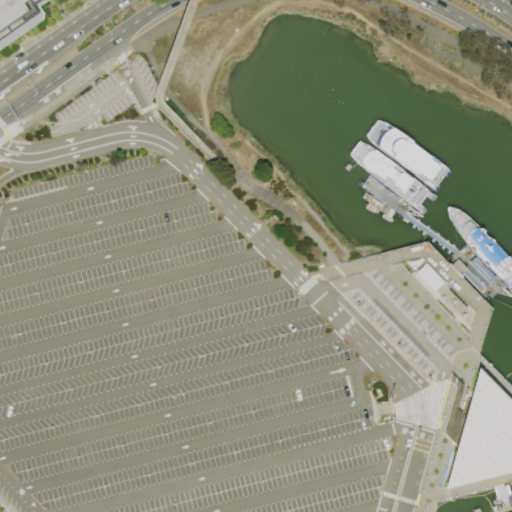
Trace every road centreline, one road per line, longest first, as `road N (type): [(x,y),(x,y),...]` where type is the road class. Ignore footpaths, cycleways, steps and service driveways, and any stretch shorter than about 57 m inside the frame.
road 1 (primary): [(161,6),(431,3),(511,51)]
road 2 (primary): [(0,120),(135,22)]
